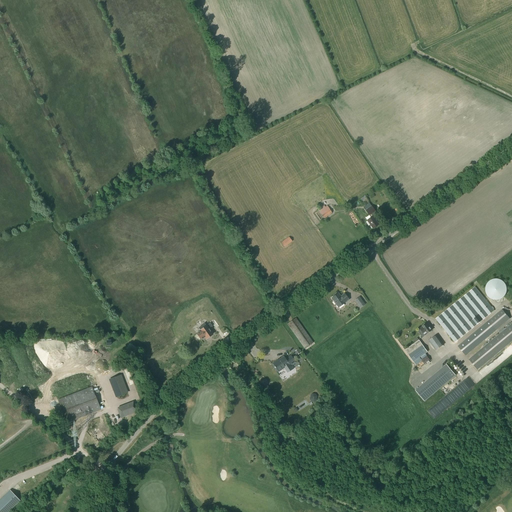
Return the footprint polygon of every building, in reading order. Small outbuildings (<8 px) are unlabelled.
[(363,201),(365,205),(370,201),(366,195),(359,200),(360,202),(363,201)] [(371,207),(369,203),(364,207),(366,210),(366,211),(369,215),(369,216),(371,218),(367,221),(373,229),(379,225),(371,214),(375,211),(371,207)] [(324,219),(332,213),(327,206),(325,208),(324,206),(323,207),(321,205),(320,205),(321,206),(318,208),(319,209),(318,211),(324,219)] [(284,247),(292,242),(289,237),(281,243),(284,247)] [(455,343),(494,311),(475,288),(436,319),(455,343)] [(338,294),(331,298),(334,302),(333,302),(335,305),(336,304),(338,308),(345,303),(349,300),(344,294),(340,297),(338,294)] [(359,298),(355,301),(360,308),(365,305),(359,298)] [(496,331),(510,319),(502,310),(488,321),(458,347),(466,356),(496,331)] [(313,343),(295,319),(287,324),(304,349),(313,343)] [(201,331),(197,334),(201,340),(205,337),(206,339),(212,335),(208,329),(211,327),(209,324),(208,325),(206,323),(199,328),(201,331)] [(425,335),(432,330),(427,323),(423,326),(423,327),(420,329),(425,335)] [(511,323),(469,360),(471,361),(478,370),(507,345),(511,340),(511,323)] [(436,350),(443,345),(436,335),(428,340),(436,350)] [(414,362),(420,357),(425,354),(427,352),(419,340),(405,350),(414,362)] [(291,365),(295,363),(291,356),(286,360),(284,357),(278,361),(277,360),(273,363),(275,367),(274,367),(275,368),(276,368),(278,372),(278,371),(284,367),(287,373),(294,369),(291,365)] [(447,364),(439,371),(448,382),(456,375),(447,364)] [(425,402),(448,382),(439,371),(415,390),(425,402)] [(120,375),(109,379),(116,397),(127,392),(120,375)] [(67,423),(102,410),(94,387),(58,400),(67,423)] [(123,410),(122,407),(118,409),(121,418),(137,412),(134,403),(129,405),(130,407),(123,410)] [(0,500),(0,511),(7,511),(19,501),(10,491),(0,500)]
